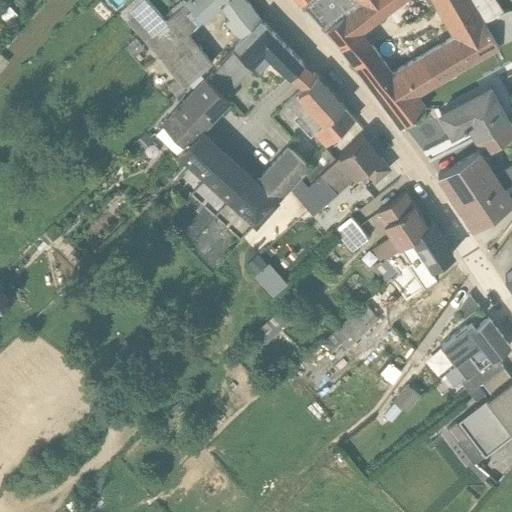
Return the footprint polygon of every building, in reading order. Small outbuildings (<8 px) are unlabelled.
[(120,19),(139,0),(123,0),(113,11),(120,19)] [(260,25),(238,0),(191,0),(184,7),(185,8),(166,26),(165,24),(163,25),(140,0),(139,0),(120,19),(118,20),(174,83),(166,90),(176,100),(188,89),(199,79),(212,66),(188,40),(218,14),(228,25),(224,29),(240,44),(260,25)] [(309,0),(300,8),(340,51),(400,132),(427,111),(418,100),(498,52),(469,0),(309,0)] [(469,0),(498,52),(511,45),(511,11),(503,16),(493,0),(469,0)] [(260,25),(240,44),(206,84),(224,102),(255,71),(278,91),(288,82),(302,69),(260,25)] [(134,45),(124,54),(133,64),(143,55),(134,45)] [(315,79),(302,69),(288,82),(301,95),(315,79)] [(176,157),(201,133),(203,135),(230,107),(224,102),(206,84),(204,82),(203,83),(199,79),(188,89),(192,93),(160,127),(162,129),(155,137),(176,157)] [(326,151),(355,124),(315,79),(301,95),(286,112),(296,121),(313,138),(326,151)] [(509,124),(491,90),(439,118),(451,140),(469,131),(476,144),(508,124),(509,124)] [(146,98),(137,106),(149,120),(158,112),(146,98)] [(313,138),(296,121),(293,124),(310,143),(313,138)] [(437,181),(455,208),(497,181),(484,161),(511,142),(511,130),(508,124),(476,144),(473,146),(479,156),(437,181)] [(153,142),(144,133),(133,145),(142,153),(153,142)] [(254,230),(289,193),(309,172),(287,150),(257,184),(203,135),(201,133),(176,157),(254,230)] [(325,155),(309,172),(289,193),(312,221),(363,176),(372,187),(389,174),(363,142),(336,165),(325,155)] [(511,171),(497,181),(455,208),(473,235),(511,208),(511,203),(505,194),(511,188),(511,171)] [(380,266),(427,232),(406,199),(375,220),(390,242),(372,254),(380,266)] [(350,221),(334,238),(351,258),(368,244),(350,221)] [(40,236),(48,244),(61,230),(53,223),(40,236)] [(421,282),(452,261),(431,229),(427,232),(380,266),(371,273),(384,289),(409,265),(421,282)] [(267,271),(257,260),(245,271),(271,301),(285,289),(268,270),(267,271)] [(322,348),(332,358),(341,349),(347,355),(379,325),(372,317),(385,304),(377,296),(322,348)] [(469,301),(457,317),(463,326),(479,313),(469,301)] [(251,342),(262,354),(297,321),(286,309),(251,342)] [(509,353),(488,324),(475,333),(471,328),(441,351),(466,385),(461,389),(469,399),(503,373),(495,364),(509,353)] [(138,342),(123,360),(138,372),(153,354),(138,342)] [(511,385),(503,373),(469,399),(478,411),(511,387),(511,385)] [(458,426),(484,461),(511,440),(511,387),(478,411),(458,426)] [(407,390),(394,406),(406,415),(418,400),(407,390)] [(482,464),(455,429),(447,436),(474,470),(482,464)] [(204,430),(185,447),(195,458),(200,453),(198,451),(212,439),(204,430)]
